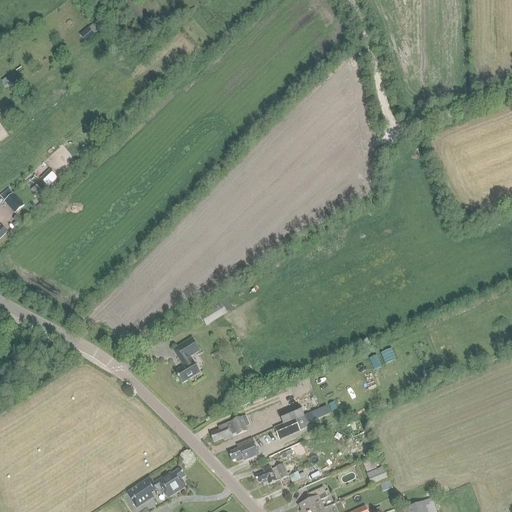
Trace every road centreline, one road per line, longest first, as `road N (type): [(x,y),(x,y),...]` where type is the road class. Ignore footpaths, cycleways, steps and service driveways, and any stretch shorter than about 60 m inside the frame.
road 1 (tertiary): [(0,302),(118,370),(257,511)]
road 2 (track): [(344,0),(393,123),(511,80)]
